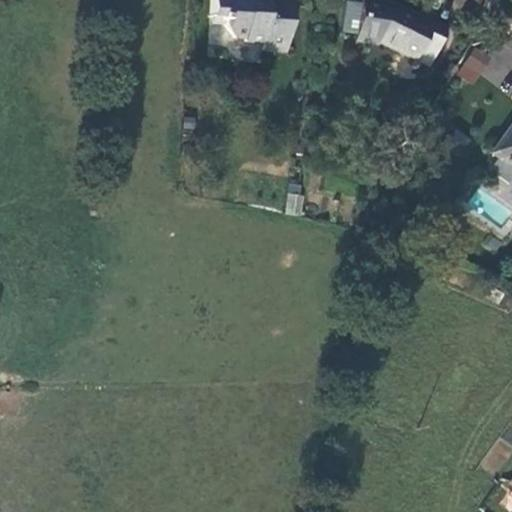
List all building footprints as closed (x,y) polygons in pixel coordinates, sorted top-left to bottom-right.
[(286,53),(293,0),(210,0),(210,17),(223,18),(222,26),(233,39),(244,39),(244,42),(264,44),(264,51),(286,53)] [(360,0),(354,41),(380,45),(427,69),(448,28),(434,21),(437,15),(420,7),(416,17),(390,5),(360,0)] [(475,46),(456,74),(472,85),(491,57),(475,46)] [(511,124),(489,156),(511,172),(511,124)] [(300,214),(302,194),(287,193),(286,213),(300,214)]
